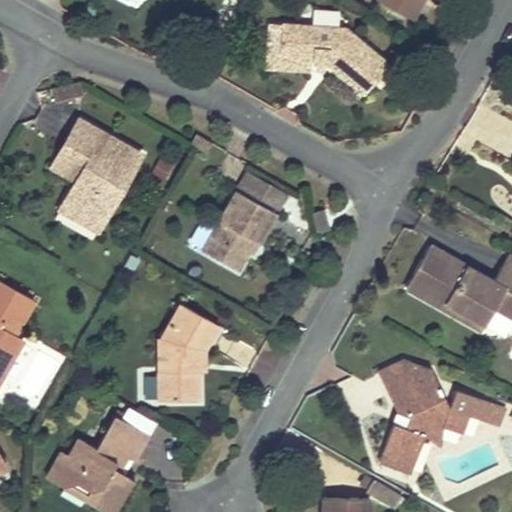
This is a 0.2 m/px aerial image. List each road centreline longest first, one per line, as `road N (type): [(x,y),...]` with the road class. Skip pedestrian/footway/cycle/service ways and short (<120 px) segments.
road 1 (residential): [(224,511),(371,229),(374,169)]
road 2 (residential): [(48,34),(109,65),(199,94),(333,164),(374,169)]
road 3 (residential): [(374,169),(441,122),(506,0)]
